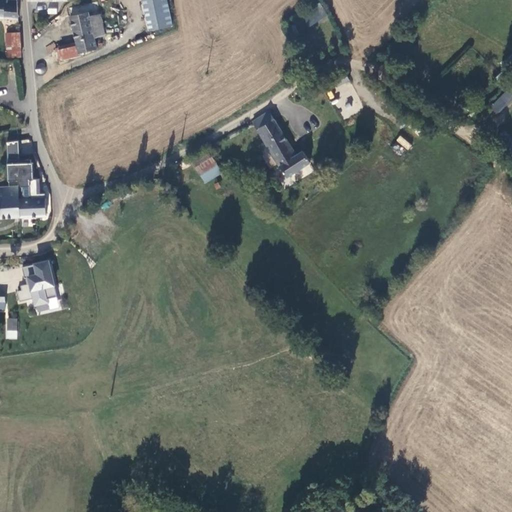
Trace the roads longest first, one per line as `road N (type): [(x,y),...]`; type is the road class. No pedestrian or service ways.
road 1 (track): [(290,87),(327,61),(370,61),(511,169)]
road 2 (unclassified): [(62,212),(290,87)]
road 3 (residential): [(62,212),(34,134),(22,0)]
